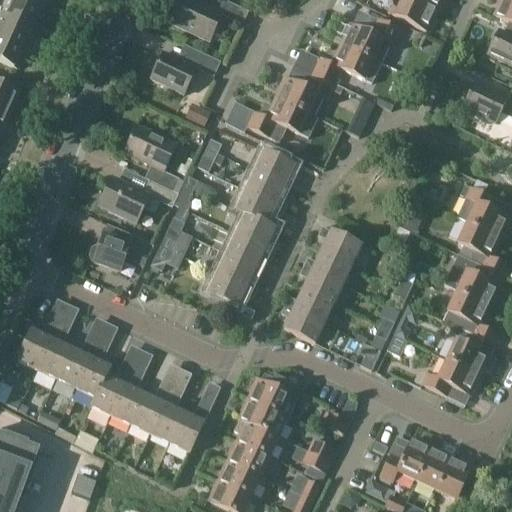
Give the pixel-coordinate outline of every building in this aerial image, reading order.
[(0,9),(0,18),(33,34),(42,16),(6,0),(5,0),(1,10),(0,9)] [(49,0),(6,0),(42,16),(49,0)] [(223,4),(218,16),(184,0),(183,0),(171,27),(208,45),(221,18),(241,28),(247,15),(223,4)] [(403,0),(397,13),(389,9),(386,16),(428,35),(434,23),(432,22),(435,15),(435,14),(406,0),(403,0)] [(406,0),(435,14),(435,15),(437,16),(443,4),(441,3),(441,0),(406,0)] [(511,1),(508,0),(502,0),(500,5),(497,6),(498,10),(494,19),(511,27),(511,1)] [(0,41),(25,53),(33,34),(0,18),(0,41)] [(342,39),(344,40),(341,48),(382,66),(391,48),(393,49),(400,34),(376,22),(370,37),(348,27),(342,39)] [(511,40),(499,34),(488,58),(511,68),(511,40)] [(0,41),(0,66),(16,73),(25,53),(0,41)] [(320,63),(313,76),(335,86),(341,73),(372,88),(382,66),(341,48),(337,55),(335,55),(329,67),(320,63)] [(186,67),(175,62),(163,56),(150,83),(183,99),(196,72),(214,81),(221,68),(193,54),(186,67)] [(277,94),(279,95),(275,102),(307,117),(314,120),(323,100),(327,102),(335,86),(313,76),(307,89),(303,87),(302,90),(283,81),(277,94)] [(0,108),(11,114),(19,95),(0,86),(0,108)] [(474,88),(463,111),(496,127),(500,117),(511,122),(511,105),(507,103),(474,88)] [(376,103),(374,106),(390,114),(393,109),(377,101),(376,103)] [(222,116),(242,126),(249,112),(229,102),(222,116)] [(258,118),(254,116),(247,131),(269,142),(279,147),(286,131),(307,141),(317,122),(314,120),(307,117),(275,102),(272,110),(264,106),(258,118)] [(0,108),(0,131),(2,132),(11,114),(0,108)] [(196,109),(189,124),(204,131),(211,116),(196,109)] [(355,116),(346,136),(359,142),(368,122),(355,116)] [(137,129),(124,156),(149,168),(152,170),(146,182),(149,184),(178,197),(183,185),(163,175),(175,148),(137,129)] [(206,152),(217,157),(221,148),(210,143),(206,152)] [(206,152),(202,161),(213,166),(216,158),(217,157),(206,152)] [(262,155),(253,175),(285,190),(290,179),(298,182),(302,173),(294,170),(262,155)] [(224,161),(216,158),(213,166),(220,169),(224,161)] [(285,190),(253,175),(244,194),(283,213),(287,204),(280,201),(285,190)] [(186,180),(184,185),(182,189),(193,194),(193,193),(197,185),(186,180)] [(112,182),(99,210),(135,227),(143,211),(155,216),(160,205),(172,211),(173,209),(178,198),(178,197),(149,184),(142,197),(112,182)] [(458,198),(464,201),(455,221),(466,226),(498,241),(502,234),(504,235),(510,222),(490,213),(494,203),(463,188),(458,198)] [(182,189),(178,198),(189,203),(193,194),(182,189)] [(283,213),(244,194),(234,214),(243,218),(266,229),(267,228),(272,218),(279,222),(283,213)] [(421,223),(410,217),(404,228),(416,234),(421,223)] [(266,229),(243,218),(234,238),(273,256),(277,248),(269,244),(275,232),(267,228),(266,229)] [(173,221),(169,230),(180,235),(184,226),(173,221)] [(498,241),(466,226),(456,246),(463,249),(459,259),(504,280),(509,271),(490,262),(496,251),(494,250),(498,241)] [(169,230),(165,239),(175,244),(179,236),(180,235),(169,230)] [(360,249),(330,234),(322,231),(317,239),(326,243),(320,254),(351,269),(360,249)] [(101,239),(97,250),(95,249),(90,252),(87,259),(90,265),(92,266),(91,266),(119,276),(124,261),(143,268),(150,249),(142,246),(119,235),(116,244),(101,239)] [(234,238),(225,257),(256,272),(261,261),(269,265),(273,256),(234,238)] [(307,261),(303,270),(342,288),(351,269),(320,254),(315,265),(307,261)] [(225,257),(216,277),(254,295),(259,286),(251,283),(256,272),(225,257)] [(458,258),(443,289),(455,295),(456,294),(488,310),(492,302),(494,302),(504,280),(459,259),(458,258)] [(165,267),(154,261),(150,270),(161,275),(165,267)] [(342,288),(303,270),(299,279),(307,283),(302,293),(332,308),(342,288)] [(254,295),(216,277),(206,297),(238,311),(243,300),(250,304),(254,295)] [(401,282),(397,291),(408,296),(413,287),(401,282)] [(397,291),(393,300),(399,303),(404,305),(408,296),(397,291)] [(288,300),(284,309),(323,328),(332,308),(302,293),(297,304),(288,300)] [(456,294),(455,295),(442,325),(459,333),(460,332),(494,348),(498,339),(480,331),(486,319),(484,318),(488,310),(456,294)] [(323,328),(284,309),(280,318),(288,321),(283,333),(314,347),(323,328)] [(383,321),(378,330),(390,335),(394,326),(383,321)] [(44,333),(41,339),(31,334),(17,364),(36,373),(58,327),(47,322),(42,332),(44,333)] [(69,332),(58,327),(36,373),(56,383),(70,352),(60,348),(63,341),(64,342),(69,332)] [(405,331),(398,328),(393,338),(400,341),(405,344),(410,333),(405,331)] [(378,330),(374,339),(385,344),(385,345),(390,335),(378,330)] [(458,336),(445,363),(478,378),(482,370),(488,373),(494,361),(489,359),(494,348),(460,332),(459,333),(458,336)] [(80,357),(70,352),(56,383),(75,392),(98,345),(87,340),(82,351),(80,357)] [(98,345),(75,392),(95,401),(105,380),(106,380),(110,371),(99,366),(102,360),(103,361),(108,350),(98,345)] [(374,366),(364,360),(359,369),(370,375),(374,366)] [(436,382),(426,377),(420,388),(447,400),(451,390),(470,399),(476,387),(474,386),(478,378),(445,363),(436,382)] [(105,380),(95,401),(90,411),(110,420),(132,372),(121,367),(116,378),(118,379),(115,384),(106,380),(105,380)] [(132,372),(110,420),(129,429),(144,398),(134,394),(137,388),(138,388),(143,378),(132,372)] [(252,396),(248,403),(280,418),(287,421),(288,422),(289,422),(298,402),(289,398),(282,394),(287,383),(274,377),(272,381),(263,377),(260,384),(257,383),(251,395),(252,396)] [(154,403),(144,398),(129,429),(149,438),(172,391),(161,386),(155,397),(157,397),(154,403)] [(182,396),(172,391),(149,438),(169,448),(183,417),(173,412),(176,406),(177,407),(182,396)] [(22,399),(13,396),(9,407),(18,411),(22,399)] [(243,415),(239,424),(242,425),(270,438),(271,437),(274,439),(278,440),(280,441),(288,422),(287,421),(280,418),(248,403),(247,403),(242,415),(243,415)] [(193,422),(183,417),(169,448),(188,457),(203,426),(211,410),(200,404),(195,415),(196,415),(193,422)] [(343,439),(348,426),(324,415),(319,428),(343,439)] [(49,418),(44,429),(55,434),(60,424),(49,418)] [(305,439),(310,429),(292,420),(287,429),(305,439)] [(238,423),(232,435),(239,439),(236,445),(268,461),(269,460),(274,448),(282,452),(285,444),(280,441),(278,440),(274,439),(271,437),(270,438),(242,425),(239,424),(238,423)] [(0,437),(0,462),(29,474),(38,452),(26,447),(26,445),(6,437),(5,439),(0,437)] [(408,447),(395,476),(415,485),(431,452),(432,452),(432,450),(419,444),(418,446),(410,442),(408,447)] [(312,443),(306,455),(330,466),(336,454),(312,443)] [(268,461),(236,445),(227,465),(259,480),(265,468),(272,472),(276,464),(269,460),(268,461)] [(431,452),(415,485),(435,494),(450,461),(451,461),(452,459),(439,453),(438,455),(432,452),(431,452)] [(330,466),(306,455),(301,467),(325,478),(330,466)] [(450,461),(435,494),(454,503),(449,511),(463,511),(471,496),(461,491),(471,469),(459,463),(458,465),(451,461),(450,461)] [(0,507),(12,511),(14,511),(29,474),(0,462),(0,507)] [(227,465),(218,484),(250,499),(255,488),(263,492),(266,484),(259,480),(227,465)] [(78,478),(71,496),(89,503),(96,485),(78,478)] [(307,482),(299,498),(299,499),(312,505),(319,488),(307,482)] [(218,484),(209,505),(224,511),(244,511),(247,507),(254,511),(258,503),(250,499),(218,484)] [(394,495),(387,492),(382,503),(386,505),(389,499),(392,500),(394,495)] [(299,499),(292,511),(308,511),(312,505),(299,499)] [(403,511),(405,507),(389,499),(383,510),(387,511),(403,511)]
